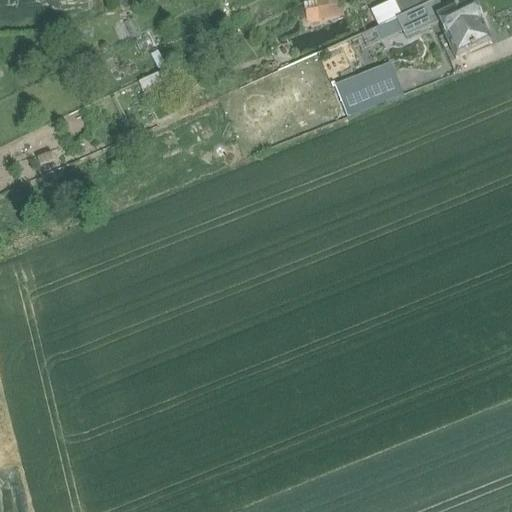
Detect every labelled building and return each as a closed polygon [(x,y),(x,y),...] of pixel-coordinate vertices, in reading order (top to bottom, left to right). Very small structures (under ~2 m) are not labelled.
[(315,0),(315,1),(302,3),(305,23),(342,19),(339,0),(315,0)] [(427,6),(423,0),(399,0),(397,1),(393,3),(394,6),(400,18),(427,6)] [(400,18),(396,20),(406,40),(439,24),(437,20),(443,16),(436,2),(427,6),(400,18)] [(443,16),(437,20),(439,24),(456,59),(490,43),(479,21),(481,21),(480,18),(485,16),(479,2),(474,5),(472,3),(443,16)] [(365,34),(396,20),(400,18),(394,6),(360,22),(365,34)] [(389,65),(335,88),(347,120),(403,98),(389,65)]
